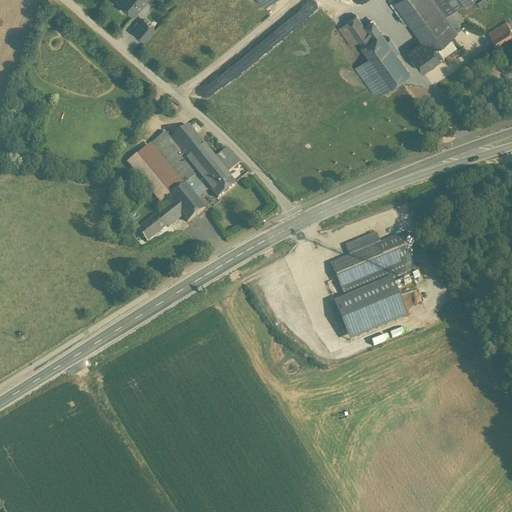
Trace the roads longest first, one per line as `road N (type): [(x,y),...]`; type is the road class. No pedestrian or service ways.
road 1 (secondary): [(0,404),(301,225)]
road 2 (unclassified): [(301,225),(261,174),(66,0)]
road 3 (secondary): [(301,225),(427,170),(511,144)]
road 4 (track): [(298,0),(179,98)]
